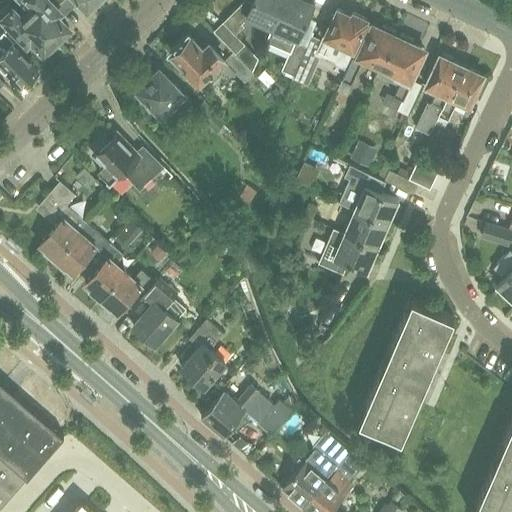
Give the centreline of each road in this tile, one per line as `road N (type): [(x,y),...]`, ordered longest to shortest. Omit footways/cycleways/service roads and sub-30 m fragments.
road 1 (secondary): [(255,511),(0,290)]
road 2 (unclassified): [(511,352),(455,295),(444,232),(450,199),(511,70)]
road 3 (residential): [(0,157),(157,0)]
